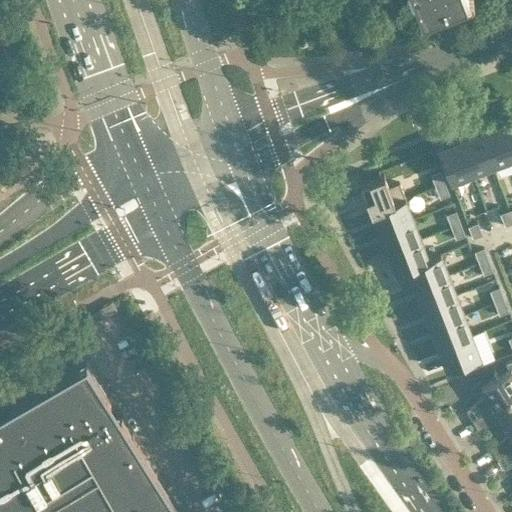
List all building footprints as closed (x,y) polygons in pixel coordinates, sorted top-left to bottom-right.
[(0,79),(13,72),(2,33),(6,32),(0,10),(0,79)] [(511,117),(499,122),(511,156),(511,117)] [(511,156),(499,122),(478,130),(493,169),(511,161),(511,156)] [(478,130),(458,138),(473,177),(493,169),(478,130)] [(458,138),(437,146),(452,185),(473,177),(458,138)] [(445,181),(440,169),(431,173),(435,185),(445,181)] [(405,196),(399,181),(389,185),(384,173),(361,182),(371,209),(372,208),(405,196)] [(445,181),(435,185),(440,197),(450,194),(449,192),(445,181)] [(405,196),(372,208),(371,209),(379,229),(382,228),(413,216),(405,196)] [(505,224),(511,221),(511,215),(509,209),(500,212),(505,224)] [(451,225),(461,222),(456,210),(446,213),(451,225)] [(413,216),(382,228),(379,229),(387,249),(388,249),(421,236),(413,216)] [(477,221),(468,225),(473,237),(482,233),(477,221)] [(461,222),(451,225),(456,237),(465,234),(461,222)] [(387,249),(395,269),(395,271),(407,267),(407,265),(429,256),(421,236),(388,249),(387,249)] [(479,262),(488,258),(484,246),(474,250),(479,262)] [(429,256),(407,265),(407,267),(410,273),(415,287),(416,287),(449,273),(449,271),(441,252),(429,256)] [(488,258),(479,262),(484,273),(493,270),(488,258)] [(416,287),(415,287),(423,307),(457,294),(457,292),(449,273),(416,287)] [(504,298),(499,286),(490,289),(495,301),(504,298)] [(457,294),(423,307),(431,327),(465,314),(464,312),(457,294)] [(504,298),(495,301),(499,313),(509,310),(504,298)] [(110,301),(65,326),(70,335),(115,309),(110,301)] [(465,314),(431,327),(439,347),(473,334),(465,314)] [(473,334),(439,347),(447,368),(463,361),(465,368),(484,361),(473,334)] [(467,409),(473,419),(511,394),(511,358),(504,362),(508,369),(481,386),(486,393),(467,409)] [(0,511),(176,511),(84,367),(0,415),(0,511)] [(502,418),(506,425),(511,421),(511,394),(473,419),(480,429),(502,418)] [(491,447),(498,458),(511,448),(511,421),(506,425),(511,432),(491,447)] [(511,463),(511,448),(498,458),(504,468),(511,463)]
